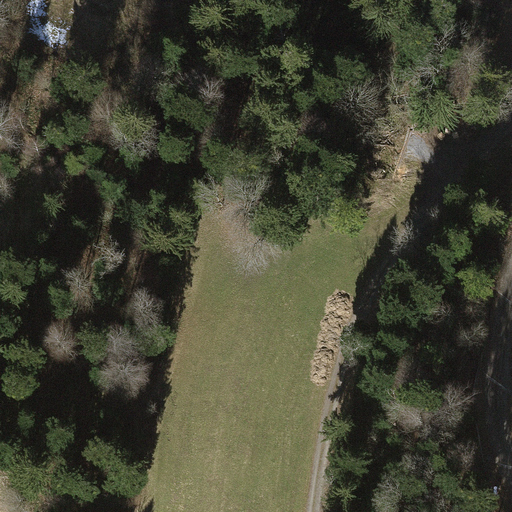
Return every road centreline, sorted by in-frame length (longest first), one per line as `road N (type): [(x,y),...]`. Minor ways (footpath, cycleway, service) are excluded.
road 1 (track): [(511,122),(387,260),(342,343)]
road 2 (track): [(313,511),(317,423),(342,343)]
